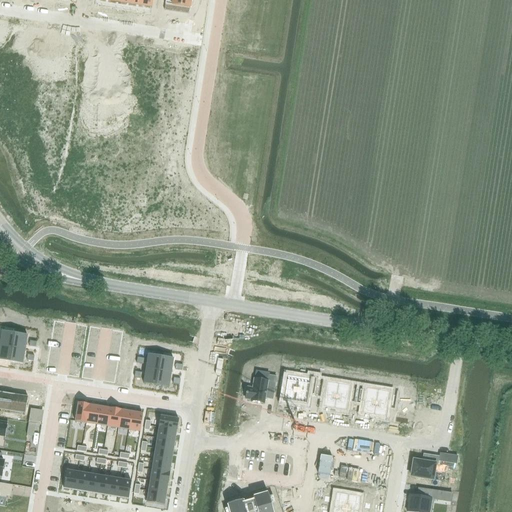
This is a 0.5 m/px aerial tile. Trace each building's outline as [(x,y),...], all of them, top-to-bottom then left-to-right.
[(165,0),(165,5),(169,6),(173,6),(177,7),(181,7),(185,8),(189,9),(190,0),(165,0)] [(2,331),(0,343),(0,345),(12,348),(15,333),(2,331)] [(15,333),(12,348),(25,350),(27,335),(15,333)] [(0,345),(0,360),(10,363),(12,348),(0,345)] [(12,348),(10,363),(23,365),(25,350),(12,348)] [(148,355),(146,370),(158,372),(161,357),(148,355)] [(161,357),(158,372),(171,374),(173,359),(161,357)] [(146,370),(143,384),(156,386),(158,372),(146,370)] [(158,372),(156,386),(169,388),(171,374),(158,372)] [(248,388),(246,400),(251,400),(251,401),(265,403),(265,398),(273,399),(276,377),(268,376),(267,382),(254,380),(253,389),(248,388)] [(281,376),(279,389),(285,390),(284,401),(295,402),(299,382),(288,380),(288,377),(281,376)] [(299,382),(295,402),(307,404),(309,393),(315,394),(317,382),(310,381),(310,384),(299,382)] [(321,382),(319,395),(325,396),(323,407),(335,409),(338,388),(327,386),(328,384),(321,382)] [(399,386),(395,416),(407,418),(406,422),(419,424),(420,414),(417,414),(418,406),(421,407),(423,397),(406,394),(407,388),(399,386)] [(338,388),(335,409),(347,411),(348,400),(354,401),(356,388),(350,387),(349,390),(338,388)] [(360,389),(358,401),(365,402),(363,413),(375,415),(378,395),(367,393),(367,390),(360,389)] [(0,408),(20,412),(20,413),(22,413),(23,411),(21,410),(22,400),(25,399),(25,396),(0,392),(0,408)] [(378,395),(375,415),(386,417),(388,406),(394,407),(396,395),(389,394),(389,396),(378,395)] [(78,404),(75,421),(86,423),(89,406),(78,404)] [(89,406),(86,423),(97,425),(100,407),(89,406)] [(100,407),(97,425),(107,427),(110,409),(100,407)] [(110,409),(107,427),(118,428),(121,411),(110,409)] [(121,411),(118,428),(129,430),(132,412),(121,411)] [(132,412),(129,430),(140,432),(143,414),(132,412)] [(160,416),(159,427),(177,430),(178,419),(160,416)] [(29,423),(27,435),(34,436),(35,424),(29,423)] [(159,427),(157,437),(175,440),(177,430),(159,427)] [(157,437),(155,448),(173,451),(175,440),(157,437)] [(155,448),(154,459),(172,462),(173,451),(155,448)] [(439,457),(438,461),(445,462),(446,454),(440,453),(439,457)] [(414,461),(411,477),(433,480),(435,465),(438,466),(439,457),(423,454),(422,462),(414,461)] [(154,459),(152,469),(170,472),(172,462),(154,459)] [(152,469),(150,480),(168,483),(170,472),(152,469)] [(67,471),(64,489),(75,491),(78,473),(67,471)] [(78,473),(75,491),(86,492),(89,475),(78,473)] [(89,475),(86,492),(97,494),(99,476),(89,475)] [(99,476),(97,494),(107,496),(110,478),(99,476)] [(110,478),(107,496),(118,497),(121,480),(110,478)] [(121,480),(118,497),(129,499),(132,482),(121,480)] [(150,480),(149,491),(166,494),(168,483),(150,480)] [(0,498),(6,499),(6,494),(10,495),(12,486),(0,484),(0,498)] [(409,495),(407,511),(429,511),(431,499),(437,500),(451,503),(452,494),(420,489),(419,497),(409,495)] [(149,491),(147,502),(165,504),(166,494),(149,491)] [(243,501),(228,505),(229,511),(273,511),(269,493),(253,498),(253,500),(244,503),(243,501)] [(336,493),(334,508),(347,510),(349,495),(336,493)] [(349,495),(347,510),(360,511),(362,497),(349,495)]
